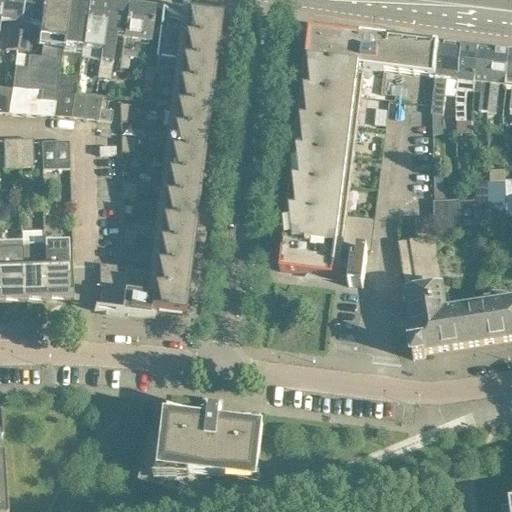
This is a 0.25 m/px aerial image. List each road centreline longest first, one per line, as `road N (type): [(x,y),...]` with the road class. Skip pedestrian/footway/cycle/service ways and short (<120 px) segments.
road 1 (residential): [(230,367),(269,0)]
road 2 (residential): [(230,367),(449,395),(511,386)]
road 3 (residential): [(0,352),(93,351),(230,367)]
road 4 (tertiary): [(511,20),(327,0)]
